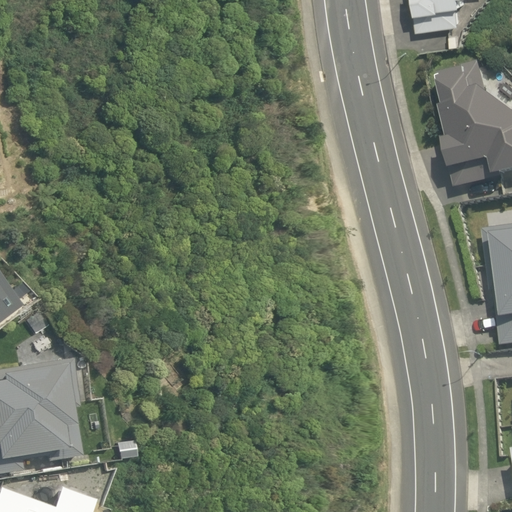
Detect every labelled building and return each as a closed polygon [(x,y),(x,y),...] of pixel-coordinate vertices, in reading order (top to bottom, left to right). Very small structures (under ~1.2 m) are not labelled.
[(414,0),(420,33),(463,26),(459,8),(467,7),(465,0),(414,0)] [(447,141),(458,189),(511,175),(511,108),(489,92),(482,62),(465,67),(466,71),(444,76),(444,79),(443,79),(449,108),(445,109),(453,140),(447,141)] [(497,292),(504,348),(511,346),(511,226),(485,230),(493,293),(497,292)] [(0,319),(18,306),(0,283),(0,319)] [(76,407),(68,359),(0,369),(0,473),(20,470),(17,456),(42,452),(44,462),(78,456),(72,408),(76,407)] [(87,511),(92,500),(58,487),(51,508),(0,488),(0,511),(87,511)]
